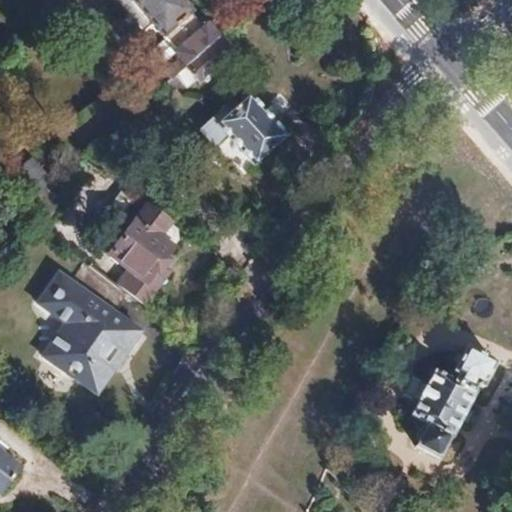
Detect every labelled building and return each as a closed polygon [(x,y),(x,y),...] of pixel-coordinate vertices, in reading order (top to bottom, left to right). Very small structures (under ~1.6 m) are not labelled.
[(193,14),(180,0),(132,0),(165,38),(178,52),(175,54),(181,60),(165,74),(170,79),(175,75),(215,39),(205,27),(203,29),(191,15),(193,14)] [(212,71),(234,52),(219,36),(215,39),(175,75),(187,89),(197,79),(201,83),(202,81),(205,84),(216,75),(212,71)] [(175,54),(178,52),(165,38),(153,49),(152,58),(157,63),(165,63),(175,54)] [(286,136),(250,95),(217,124),(211,118),(197,130),(213,149),(227,137),(251,166),(286,136)] [(44,233),(73,196),(54,180),(43,190),(18,212),(44,233)] [(149,281),(174,249),(171,246),(177,239),(176,233),(167,226),(168,225),(145,207),(108,255),(129,271),(116,288),(141,307),(156,288),(149,281)] [(63,327),(86,295),(59,276),(36,308),(63,327)] [(86,295),(43,357),(97,396),(141,333),(86,295)] [(438,370),(414,415),(431,425),(419,446),(440,457),(452,435),(454,436),(477,393),(476,392),(480,384),(485,387),(498,364),(469,348),(456,372),(461,374),(457,381),(438,370)] [(0,494),(20,470),(0,453),(0,494)]
